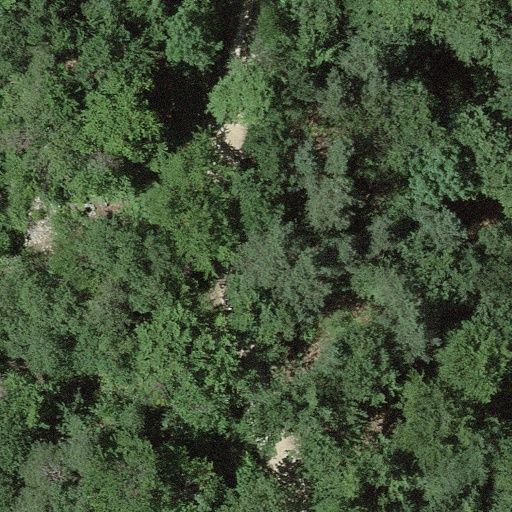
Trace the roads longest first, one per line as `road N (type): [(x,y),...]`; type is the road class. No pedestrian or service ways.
road 1 (track): [(305,511),(247,378),(231,301),(227,136),(254,0)]
road 2 (track): [(227,136),(163,73),(119,0)]
